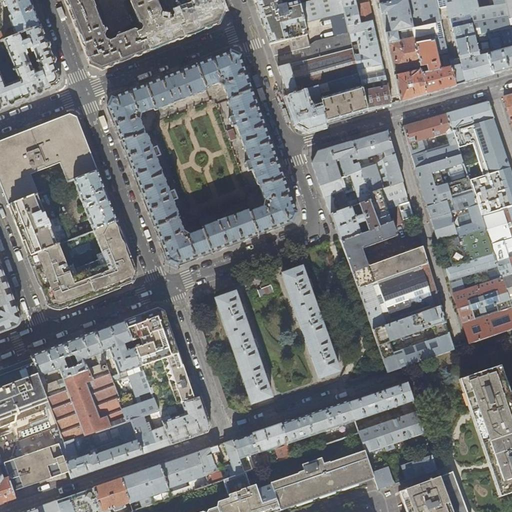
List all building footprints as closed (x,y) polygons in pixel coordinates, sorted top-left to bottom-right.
[(0,0),(5,9),(7,9),(12,20),(3,24),(6,32),(0,33),(0,42),(3,41),(17,36),(24,33),(40,27),(35,14),(29,0),(0,0)] [(90,65),(101,70),(116,64),(160,47),(201,31),(218,24),(223,13),(219,2),(218,0),(191,0),(192,0),(194,5),(192,9),(186,12),(184,11),(173,16),(172,18),(172,19),(165,22),(162,21),(160,16),(161,13),(156,0),(129,0),(139,24),(141,25),(142,28),(140,32),(136,33),(136,32),(134,31),(116,38),(115,40),(109,42),(106,40),(104,36),(105,33),(93,3),(91,3),(90,0),(64,0),(66,3),(82,45),(90,65)] [(253,0),(256,7),(261,22),(266,35),(269,45),(307,35),(298,3),(309,0),(253,0)] [(342,0),(350,35),(352,42),(356,41),(357,45),(352,46),(359,74),(367,112),(373,110),(391,105),(369,5),(367,4),(357,6),(356,2),(363,0),(378,0),(380,6),(401,0),(342,0)] [(412,28),(406,0),(401,0),(380,6),(395,71),(417,66),(416,70),(395,75),(401,102),(413,98),(426,94),(415,40),(414,38),(410,38),(410,36),(402,37),(402,40),(398,41),(396,32),(412,28)] [(435,24),(435,23),(450,18),(459,57),(449,59),(451,66),(456,86),(465,83),(491,75),(511,69),(511,36),(504,0),(492,0),(494,6),(477,9),(474,0),(406,0),(412,28),(412,29),(418,28),(435,24)] [(441,23),(435,24),(418,28),(412,29),(414,38),(437,33),(438,37),(429,39),(429,37),(415,40),(426,94),(440,90),(456,86),(451,66),(440,68),(437,54),(448,52),(441,23)] [(0,109),(39,94),(56,87),(58,86),(60,85),(60,84),(61,81),(60,79),(57,71),(40,27),(24,33),(26,38),(26,40),(22,42),(19,40),(17,36),(3,41),(18,80),(3,86),(0,77),(0,109)] [(352,42),(350,35),(315,43),(311,47),(307,35),(269,45),(270,46),(271,46),(272,49),(274,53),(273,54),(284,85),(288,95),(318,86),(359,74),(352,46),(352,42)] [(112,98),(107,109),(117,135),(140,194),(158,240),(167,260),(172,263),(178,266),(196,259),(230,246),(273,229),(290,223),(295,212),(290,198),(267,133),(244,71),(239,58),(228,53),(218,57),(164,78),(122,94),(112,98)] [(318,86),(320,97),(333,93),(334,95),(321,99),(322,105),(326,124),(343,119),(367,112),(359,74),(318,86)] [(318,86),(288,95),(293,110),(298,123),(309,129),(326,124),(322,105),(318,106),(319,109),(310,111),(307,103),(321,99),(320,97),(318,86)] [(511,94),(503,97),(511,122),(511,94)] [(467,108),(446,114),(458,149),(472,145),(479,163),(464,168),(481,216),(511,206),(511,175),(500,140),(493,119),(488,102),(467,108)] [(468,342),(469,342),(470,345),(511,330),(511,309),(481,216),(464,168),(460,156),(458,149),(446,114),(427,119),(403,127),(409,150),(418,179),(433,228),(438,243),(444,241),(448,254),(452,266),(445,269),(449,280),(474,272),(475,276),(450,283),(457,308),(465,333),(468,342)] [(68,183),(73,180),(97,171),(76,118),(69,115),(51,122),(12,137),(0,141),(0,185),(8,206),(36,195),(38,194),(30,175),(60,163),(68,183)] [(387,132),(371,137),(351,142),(357,160),(358,164),(360,171),(367,195),(402,182),(397,167),(387,132)] [(352,161),(357,160),(351,142),(350,143),(318,152),(312,164),(314,170),(320,186),(360,171),(358,164),(353,166),(352,161)] [(97,171),(73,180),(94,231),(117,222),(110,204),(97,171)] [(360,171),(320,186),(325,199),(326,202),(331,216),(354,207),(360,205),(369,201),(367,195),(360,171)] [(407,198),(402,182),(367,195),(369,201),(378,229),(369,232),(360,235),(341,242),(358,289),(427,263),(422,247),(367,267),(362,250),(397,237),(387,209),(398,206),(403,220),(412,216),(407,198)] [(50,190),(56,206),(65,202),(59,186),(50,190)] [(36,195),(8,206),(18,231),(28,257),(56,246),(49,229),(50,229),(47,223),(36,195)] [(369,201),(360,205),(363,216),(355,218),(353,214),(356,213),(354,207),(331,216),(336,231),(339,239),(340,239),(341,242),(360,235),(357,225),(365,222),(369,232),(378,229),(369,201)] [(511,206),(481,216),(511,309),(511,206)] [(127,249),(117,222),(94,231),(90,233),(88,234),(56,246),(28,257),(39,284),(48,309),(52,310),(55,312),(82,302),(135,282),(136,279),(138,275),(127,249)] [(432,282),(427,263),(358,289),(372,331),(440,308),(432,282)] [(10,294),(0,267),(0,333),(15,327),(16,326),(18,324),(19,322),(20,320),(20,317),(10,294)] [(330,349),(321,323),(325,322),(322,314),(318,315),(309,289),(312,288),(310,279),(306,281),(301,268),(282,275),(319,378),(338,372),(333,358),(330,349)] [(272,292),(269,285),(256,290),(258,297),(272,292)] [(215,300),(252,404),(271,398),(266,383),(263,375),(254,349),(251,341),(242,315),(239,306),(234,293),(215,300)] [(445,323),(440,308),(372,331),(386,372),(387,374),(394,371),(402,369),(400,366),(453,348),(448,333),(447,330),(444,323),(445,323)] [(181,363),(167,320),(149,312),(141,315),(123,321),(131,341),(131,342),(140,338),(143,345),(134,348),(158,411),(175,406),(178,405),(194,399),(181,363)] [(122,345),(131,341),(123,321),(98,331),(94,333),(104,359),(111,356),(118,376),(111,378),(120,401),(117,402),(125,422),(131,420),(143,416),(150,414),(158,411),(134,348),(125,352),(122,345)] [(111,378),(104,359),(94,333),(85,336),(43,352),(30,356),(31,359),(63,443),(125,422),(117,402),(120,401),(111,378)] [(3,464),(4,467),(9,480),(12,491),(27,486),(55,477),(69,472),(60,444),(63,443),(31,359),(0,370),(0,458),(2,464),(3,464)] [(511,493),(511,411),(497,367),(461,379),(500,497),(511,493)] [(416,411),(406,381),(405,382),(391,386),(361,397),(347,401),(354,421),(400,406),(403,415),(416,411)] [(210,426),(200,397),(194,399),(178,405),(179,407),(182,406),(185,413),(169,419),(168,415),(177,412),(175,406),(158,411),(171,445),(192,438),(207,433),(210,426)] [(287,443),(354,421),(347,401),(315,413),(280,424),(287,443)] [(150,431),(148,423),(145,423),(143,416),(131,420),(142,455),(158,450),(171,445),(158,411),(150,414),(156,429),(150,431)] [(423,433),(416,413),(358,433),(359,434),(365,450),(365,452),(423,433)] [(125,422),(63,443),(60,444),(69,472),(71,479),(90,473),(122,462),(142,455),(131,420),(125,422)] [(287,443),(280,424),(267,429),(252,434),(258,453),(263,467),(264,466),(287,459),(287,458),(292,457),(287,443)] [(258,453),(252,434),(242,437),(232,441),(239,460),(258,453)] [(215,457),(218,456),(218,453),(218,451),(217,448),(217,447),(217,446),(198,453),(209,485),(223,480),(244,473),(239,460),(232,441),(223,444),(223,445),(233,472),(229,473),(228,471),(226,472),(223,470),(219,471),(218,468),(219,468),(215,457)] [(365,480),(374,477),(371,469),(366,452),(365,452),(365,450),(330,462),(330,461),(323,463),(322,458),(303,464),(305,470),(298,472),(299,473),(270,483),(271,484),(273,491),(273,492),(280,510),(296,505),(317,497),(338,490),(365,480)] [(209,485),(198,453),(180,459),(159,466),(167,489),(188,482),(189,486),(169,493),(170,498),(209,485)] [(400,465),(405,480),(412,478),(422,475),(430,472),(435,470),(430,455),(400,465)] [(12,491),(9,480),(5,481),(4,480),(2,480),(0,474),(0,467),(4,467),(3,464),(2,464),(0,464),(0,503),(0,504),(15,499),(12,491)] [(384,488),(395,484),(392,480),(389,472),(387,464),(371,469),(374,477),(378,489),(384,488)] [(167,489),(159,466),(141,472),(121,479),(129,504),(132,511),(143,507),(141,500),(155,495),(157,503),(170,498),(169,493),(167,489)] [(466,511),(452,472),(440,476),(398,492),(399,494),(401,494),(408,511),(466,511)] [(260,511),(262,511),(269,511),(272,511),(276,511),(280,511),(280,510),(273,492),(273,491),(271,484),(257,489),(255,484),(250,486),(246,473),(244,473),(223,480),(229,497),(217,502),(216,506),(208,509),(206,511),(204,511),(202,511),(198,511),(260,511)] [(129,504),(121,479),(107,484),(93,489),(101,511),(108,511),(113,509),(114,511),(124,508),(124,506),(129,504)] [(101,511),(93,489),(74,495),(55,502),(58,511),(101,511)] [(58,511),(55,502),(47,504),(36,508),(37,511),(58,511)]
